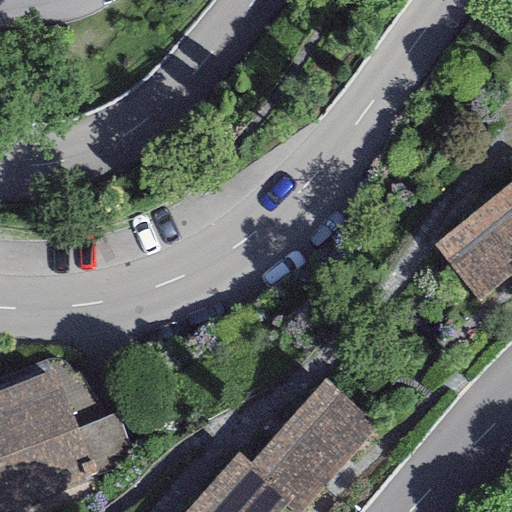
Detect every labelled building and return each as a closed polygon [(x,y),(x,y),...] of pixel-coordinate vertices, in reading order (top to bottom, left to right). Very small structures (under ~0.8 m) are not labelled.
[(511,263),(511,182),(510,180),(417,257),(459,307),(511,263)] [(0,511),(10,511),(95,480),(53,372),(0,392),(0,511)] [(107,471),(131,458),(94,388),(69,401),(107,471)] [(295,511),(364,437),(313,391),(238,472),(281,511),(295,511)] [(280,511),(281,511),(238,472),(224,459),(174,511),(280,511)]
